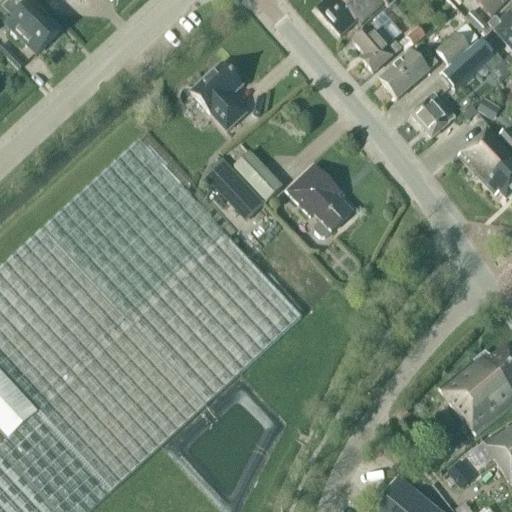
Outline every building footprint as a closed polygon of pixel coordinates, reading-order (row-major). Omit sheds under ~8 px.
[(59,35),(31,6),(28,9),(19,0),(8,0),(0,8),(15,22),(6,31),(35,59),(59,35)] [(327,0),(329,1),(315,14),(339,41),(356,26),(361,31),(385,9),(387,11),(399,0),(327,0)] [(470,0),(490,20),(510,0),(470,0)] [(511,39),(511,10),(497,24),(495,22),(487,29),(503,47),(511,39)] [(477,39),(487,29),(472,14),(463,24),(466,27),(477,39)] [(360,64),(372,78),(399,54),(391,44),(399,37),(381,17),(373,24),(375,26),(351,47),(363,61),(360,64)] [(455,37),(434,56),(448,71),(468,53),(467,51),(476,43),(465,30),(456,38),(455,37)] [(411,50),(424,39),(417,31),(404,41),(411,50)] [(511,39),(503,47),(511,57),(511,39)] [(439,81),(453,96),(492,62),(478,46),(439,81)] [(378,85),(395,104),(436,68),(427,58),(417,66),(409,57),(378,85)] [(511,73),(511,71),(511,62),(509,59),(503,64),(511,73)] [(244,118),(228,102),(241,90),(220,69),(190,97),(225,136),(244,118)] [(409,119),(430,143),(453,124),(432,99),(409,119)] [(485,121),(492,109),(482,103),(475,115),(485,121)] [(457,160),(494,201),(498,197),(505,205),(511,197),(511,158),(488,132),(457,160)] [(498,141),(511,156),(511,155),(511,140),(506,134),(498,141)] [(0,511),(93,511),(298,324),(135,146),(0,270),(0,511)] [(281,192),(248,157),(233,171),(266,206),(281,192)] [(212,191),(231,174),(221,162),(201,180),(212,191)] [(312,170),(285,197),(309,222),(312,218),(320,226),(313,232),(314,237),(319,242),(324,243),(330,237),(351,217),(333,199),(336,196),(312,170)] [(484,356),(437,394),(474,440),(511,409),(511,356),(506,349),(489,362),(484,356)] [(511,426),(481,447),(511,491),(511,426)] [(454,488),(467,476),(459,466),(445,477),(454,488)] [(431,511),(397,483),(373,511),(431,511)]
